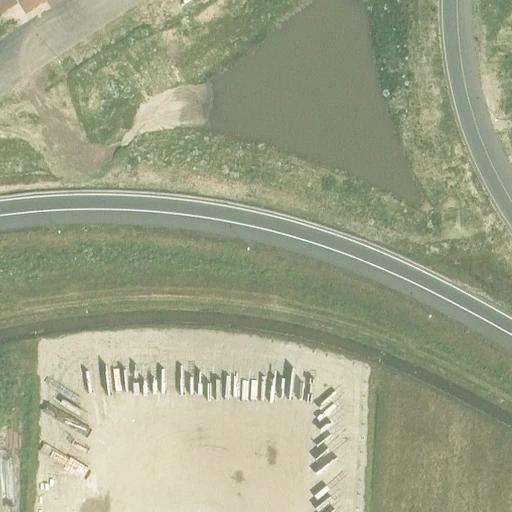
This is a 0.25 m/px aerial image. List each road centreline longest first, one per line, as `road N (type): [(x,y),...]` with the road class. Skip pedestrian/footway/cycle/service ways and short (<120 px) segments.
road 1 (motorway): [(0,208),(125,202),(266,221),(379,258),(511,325)]
road 2 (motorway): [(511,218),(472,141),(454,80),(449,0)]
